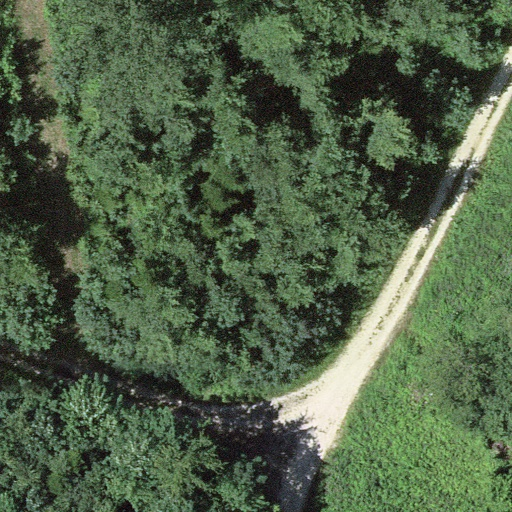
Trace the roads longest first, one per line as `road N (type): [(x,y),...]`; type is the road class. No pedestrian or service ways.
road 1 (track): [(511,55),(316,439),(289,511)]
road 2 (track): [(316,439),(0,345)]
